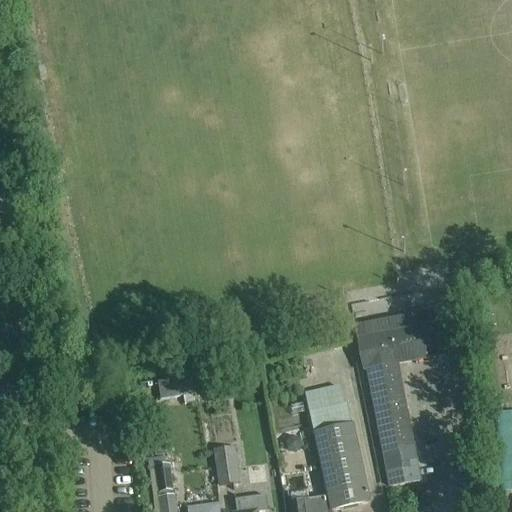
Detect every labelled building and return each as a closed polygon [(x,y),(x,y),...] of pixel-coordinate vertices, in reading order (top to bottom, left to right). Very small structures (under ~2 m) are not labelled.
[(478,266),(453,270),(457,294),(482,289),(478,266)] [(433,313),(354,328),(362,374),(366,373),(396,367),(441,358),(433,313)] [(366,373),(389,489),(418,484),(410,442),(396,367),(366,373)] [(304,397),(327,501),(291,506),(291,511),(341,511),(369,506),(347,407),(342,408),(338,390),(304,397)] [(124,408),(108,409),(109,419),(125,418),(124,408)] [(511,431),(511,410),(497,411),(498,431),(510,430),(510,431),(511,431)] [(234,450),(212,453),(218,489),(239,486),(234,450)] [(157,495),(171,494),(168,468),(154,469),(157,495)] [(159,511),(175,511),(174,498),(158,500),(159,511)] [(235,511),(266,511),(265,499),(234,503),(235,511)]
